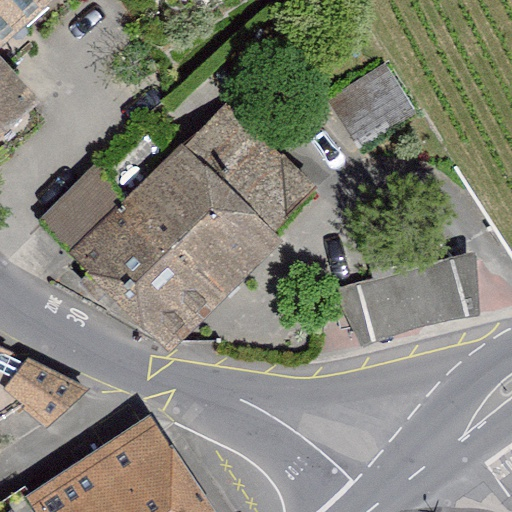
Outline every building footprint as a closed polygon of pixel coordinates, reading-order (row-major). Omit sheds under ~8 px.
[(79,0),(0,0),(0,151),(5,157),(55,113),(10,60),(79,0)] [(338,110),(371,159),(424,124),(390,74),(338,110)] [(236,115),(93,259),(185,350),(328,206),(236,115)] [(364,275),(378,334),(471,312),(457,253),(364,275)] [(0,430),(27,414),(51,430),(97,397),(0,350),(0,430)] [(218,511),(173,439),(54,511),(218,511)]
